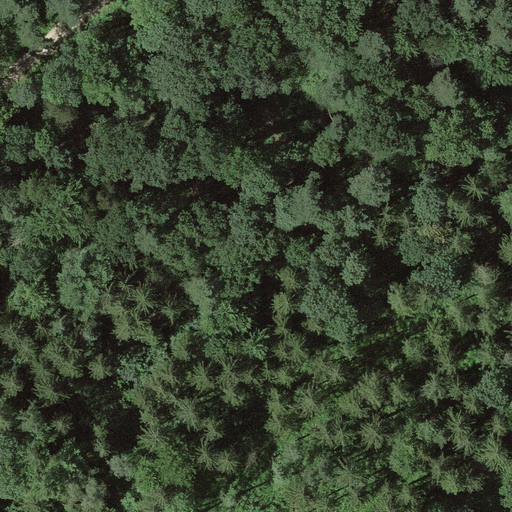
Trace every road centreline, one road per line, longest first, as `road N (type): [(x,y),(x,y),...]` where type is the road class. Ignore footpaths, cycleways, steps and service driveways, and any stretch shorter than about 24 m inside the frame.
road 1 (trunk): [(511,142),(0,336)]
road 2 (track): [(173,511),(245,460),(511,206)]
road 3 (track): [(0,86),(102,0)]
